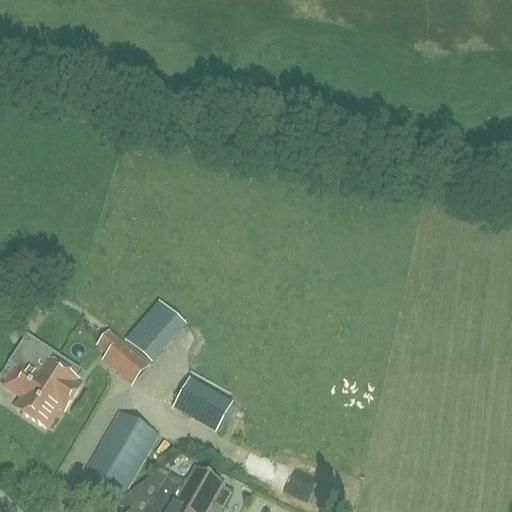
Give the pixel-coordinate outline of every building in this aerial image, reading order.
[(41,312),(47,304),(31,293),(25,301),(33,307),(41,312)] [(185,327),(160,304),(126,342),(152,365),(185,327)] [(109,332),(95,348),(106,357),(102,362),(132,388),(150,368),(109,332)] [(16,371),(8,384),(5,388),(23,400),(15,411),(44,430),(58,408),(65,412),(80,390),(73,385),(76,381),(75,381),(80,372),(27,337),(8,366),(16,371)] [(173,411),(194,423),(211,394),(190,381),(173,411)] [(119,502),(157,437),(119,415),(81,480),(119,502)] [(242,464),(281,483),(291,461),(253,442),(242,464)] [(182,466),(190,454),(176,446),(169,458),(182,466)] [(141,497),(132,511),(131,511),(130,511),(210,511),(224,487),(196,471),(187,487),(167,476),(152,503),(141,497)]
